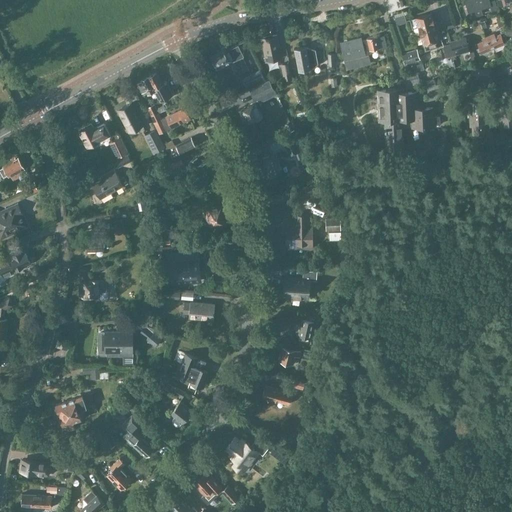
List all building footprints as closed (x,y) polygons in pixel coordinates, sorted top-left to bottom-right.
[(464,0),(468,13),(474,11),(476,16),(483,14),(481,9),(490,6),(492,12),(493,15),(499,13),(498,10),(495,0),(493,0),(489,1),(488,0),(464,0)] [(436,41),(441,39),(436,22),(434,23),(431,13),(409,19),(412,28),(418,27),(425,51),(438,47),(436,41)] [(482,53),(505,44),(509,42),(506,36),(504,30),(500,32),(501,34),(495,36),(494,33),(481,38),(482,42),(478,44),(482,53)] [(261,38),(265,62),(282,59),(277,35),(261,38)] [(341,45),(345,62),(346,69),(371,63),(368,54),(371,54),(370,50),(381,47),(382,48),(387,47),(384,36),(380,37),(379,35),(367,38),(367,39),(361,41),(361,38),(348,41),(348,43),(341,45)] [(450,42),(451,44),(454,56),(469,51),(465,38),(450,42)] [(249,69),(242,56),(244,56),(241,51),(238,45),(238,44),(230,48),(229,49),(227,46),(219,50),(220,53),(211,58),(217,69),(230,62),(236,75),(249,69)] [(454,56),(451,44),(444,46),(447,58),(454,56)] [(306,46),(294,48),(298,71),(310,68),(318,64),(315,50),(307,51),(306,46)] [(411,74),(409,69),(407,63),(420,59),(417,49),(401,54),(406,72),(409,71),(410,75),(411,74)] [(281,64),(284,80),(292,79),(288,63),(281,64)] [(418,71),(421,80),(433,77),(430,68),(418,71)] [(490,69),(475,69),(475,78),(490,78),(490,69)] [(260,70),(241,79),(246,88),(265,79),(260,70)] [(154,91),(159,102),(173,95),(167,82),(162,85),(156,72),(140,81),(141,82),(137,84),(142,93),(145,92),(147,95),(154,91)] [(411,83),(420,80),(417,73),(409,75),(411,83)] [(425,81),(428,89),(436,86),(434,79),(425,81)] [(269,80),(249,89),(253,98),(254,99),(274,90),(269,80)] [(403,146),(402,127),(411,126),(411,128),(434,127),(434,125),(440,124),(440,116),(434,116),(434,107),(417,108),(417,91),(401,92),(401,89),(378,90),(379,121),(385,121),(386,150),(399,149),(399,146),(403,146)] [(260,105),(261,104),(260,102),(260,101),(259,101),(258,100),(253,102),(248,105),(248,106),(240,110),(242,115),(242,117),(243,121),(246,122),(246,123),(254,119),(255,120),(262,117),(257,108),(261,106),(260,105)] [(473,120),(473,134),(487,133),(486,101),(470,102),(471,121),(473,120)] [(131,103),(118,110),(129,131),(142,124),(131,103)] [(147,107),(154,122),(161,119),(154,104),(147,107)] [(511,106),(500,107),(501,126),(511,125),(511,106)] [(161,119),(154,122),(159,133),(190,118),(185,107),(161,119)] [(304,111),(295,114),(298,121),(306,119),(304,111)] [(100,139),(109,134),(104,124),(94,129),(91,124),(79,130),(88,147),(101,140),(100,139)] [(155,130),(144,135),(151,149),(153,153),(164,147),(162,143),(155,130)] [(293,131),(280,138),(280,139),(286,150),(288,156),(295,153),(297,159),(304,157),(303,153),(300,142),(293,131)] [(109,143),(116,158),(128,153),(120,137),(109,143)] [(171,154),(173,157),(195,146),(191,137),(170,148),(173,153),(171,154)] [(274,156),(273,153),(260,157),(263,164),(261,165),(263,172),(265,171),(267,178),(279,173),(277,165),(278,165),(275,156),(274,156)] [(114,160),(118,167),(130,161),(127,154),(114,160)] [(168,155),(162,158),(165,165),(171,162),(168,155)] [(0,169),(4,176),(8,174),(9,175),(11,174),(14,180),(27,173),(18,157),(3,165),(4,167),(0,168),(0,169)] [(189,162),(201,188),(209,184),(206,178),(215,174),(208,160),(200,164),(197,158),(189,162)] [(167,167),(170,173),(185,165),(181,159),(167,167)] [(145,167),(138,171),(142,179),(149,175),(145,167)] [(113,169),(105,174),(100,176),(102,179),(92,185),(100,198),(122,186),(128,183),(124,176),(118,179),(113,169)] [(21,183),(26,195),(38,190),(33,178),(21,183)] [(146,197),(139,198),(142,210),(148,209),(146,197)] [(202,207),(200,200),(186,204),(188,212),(202,207)] [(0,237),(0,238),(27,225),(17,204),(0,211),(0,237)] [(225,224),(226,220),(224,216),(223,213),(224,209),(222,206),(222,205),(207,207),(208,213),(207,213),(208,222),(210,222),(211,227),(225,225),(225,224)] [(282,237),(286,237),(287,245),(288,245),(288,248),(313,248),(313,223),(309,223),(308,214),(293,214),(293,224),(282,224),(282,237)] [(325,218),(326,231),(341,231),(340,217),(325,218)] [(340,231),(328,232),(329,240),(341,240),(340,231)] [(86,233),(87,250),(102,250),(102,232),(86,233)] [(0,270),(4,279),(17,272),(15,269),(16,269),(17,269),(21,267),(29,263),(30,263),(23,248),(19,249),(19,250),(0,258),(0,270)] [(198,249),(166,252),(167,269),(173,268),(175,285),(202,282),(201,278),(207,277),(205,259),(199,260),(198,249)] [(339,259),(347,261),(350,252),(342,250),(339,259)] [(106,268),(105,261),(92,263),(93,271),(106,268)] [(302,276),(284,275),(282,298),(309,300),(310,280),(316,280),(317,271),(303,270),(302,276)] [(81,296),(98,295),(100,295),(100,298),(102,299),(106,299),(108,298),(108,293),(106,293),(107,280),(102,280),(90,280),(90,281),(80,281),(80,287),(79,288),(79,294),(81,296)] [(0,303),(0,336),(5,337),(7,318),(4,318),(4,309),(12,305),(9,299),(0,303)] [(215,304),(190,302),(184,301),(183,313),(189,314),(189,317),(203,318),(203,321),(213,321),(215,304)] [(150,312),(148,325),(156,326),(158,313),(150,312)] [(147,315),(137,315),(137,327),(144,327),(147,327),(147,315)] [(299,338),(308,341),(309,338),(311,339),(315,322),(302,319),(299,336),(299,338)] [(144,327),(139,333),(155,347),(164,336),(157,331),(156,330),(155,329),(148,327),(147,327),(144,327)] [(98,354),(105,353),(107,353),(107,355),(133,355),(133,332),(98,332),(97,337),(97,342),(97,348),(98,354)] [(299,357),(300,352),(283,348),(280,360),(293,364),(295,356),(299,357)] [(190,383),(203,388),(209,372),(194,366),(198,358),(185,353),(176,376),(189,381),(189,380),(191,380),(190,383)] [(82,367),(83,374),(91,373),(92,379),(99,379),(99,372),(98,365),(82,367)] [(173,393),(182,397),(185,392),(176,387),(172,385),(160,379),(157,385),(169,391),(169,390),(173,393)] [(293,380),(291,387),(302,390),(304,383),(293,380)] [(262,398),(288,405),(293,388),(282,385),(281,388),(266,384),(262,398)] [(78,412),(86,409),(82,395),(55,404),(63,425),(65,430),(74,427),(72,422),(80,419),(78,412)] [(180,401),(170,413),(175,416),(172,419),(173,423),(176,426),(180,425),(182,423),(192,410),(180,401)] [(132,446),(133,444),(146,456),(153,447),(137,433),(137,429),(142,424),(132,414),(121,426),(127,432),(122,437),(124,439),(130,444),(129,444),(132,446)] [(104,440),(112,448),(117,444),(108,435),(104,440)] [(234,439),(225,451),(231,455),(229,458),(235,462),(245,470),(257,454),(258,452),(263,456),(267,450),(268,448),(256,439),(250,447),(242,441),(240,444),(234,439)] [(274,447),(270,453),(274,456),(278,450),(274,447)] [(50,467),(66,469),(68,458),(51,456),(50,467)] [(113,469),(107,475),(120,488),(130,478),(120,467),(124,464),(119,459),(110,467),(113,469)] [(28,474),(47,476),(47,475),(49,463),(22,460),(21,471),(28,472),(28,474)] [(75,471),(82,479),(88,474),(81,467),(75,471)] [(195,482),(194,483),(205,495),(202,497),(208,504),(222,491),(221,491),(223,489),(221,487),(222,487),(211,476),(208,478),(204,474),(200,477),(198,477),(195,480),(195,482)] [(232,503),(239,497),(235,492),(228,484),(223,489),(221,491),(222,491),(232,503)] [(55,498),(61,498),(66,487),(47,486),(46,492),(55,493),(55,498)] [(92,491),(87,496),(83,499),(87,504),(80,510),(82,511),(94,511),(104,503),(97,495),(96,495),(92,491)] [(51,507),(52,495),(22,493),(21,506),(39,507),(39,508),(40,509),(44,509),(45,508),(45,507),(51,507)] [(186,511),(197,511),(193,507),(191,508),(185,501),(184,502),(179,497),(170,506),(175,511),(186,511)]
